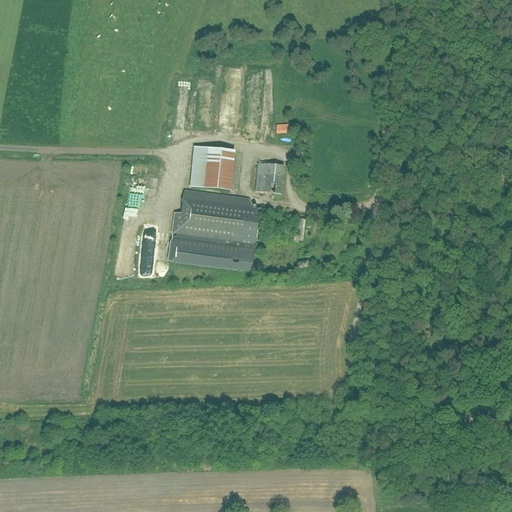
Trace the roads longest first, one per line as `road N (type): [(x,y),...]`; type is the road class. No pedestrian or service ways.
road 1 (track): [(352,349),(387,128)]
road 2 (unclassified): [(511,429),(385,402),(361,387),(352,349)]
road 3 (track): [(387,128),(402,0)]
